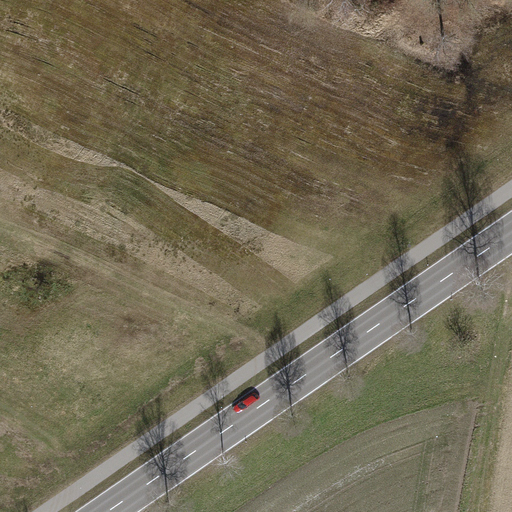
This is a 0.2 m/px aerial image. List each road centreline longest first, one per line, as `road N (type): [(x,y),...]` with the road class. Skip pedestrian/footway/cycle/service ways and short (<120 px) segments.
road 1 (secondary): [(108,511),(511,233)]
road 2 (track): [(469,511),(511,273)]
